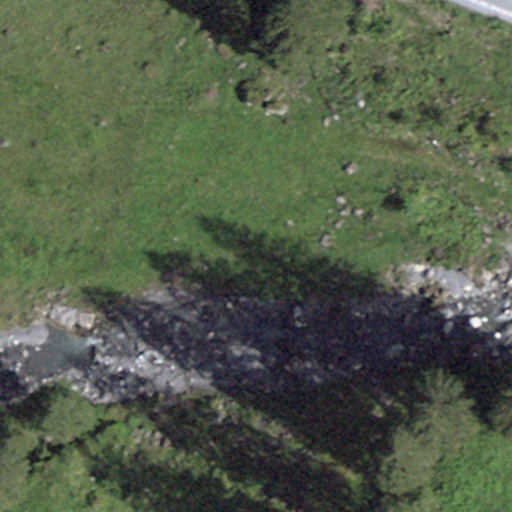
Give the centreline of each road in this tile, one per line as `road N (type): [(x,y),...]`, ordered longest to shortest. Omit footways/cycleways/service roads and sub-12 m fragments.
road 1 (track): [(511,270),(498,222),(471,197),(0,60)]
road 2 (track): [(401,511),(500,360),(511,317)]
